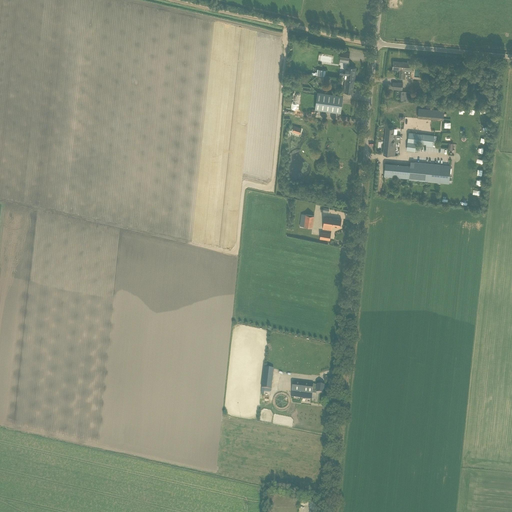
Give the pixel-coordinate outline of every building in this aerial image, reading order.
[(341,52),(340,59),(349,60),(350,53),(341,52)] [(393,62),(393,69),(397,70),(397,69),(400,69),(399,78),(403,78),(403,73),(411,74),(411,63),(404,62),(404,63),(399,62),(399,63),(397,63),(398,62),(393,62)] [(340,73),(340,78),(345,78),(354,80),(356,68),(351,68),(348,67),(347,73),(346,73),(346,74),(340,73)] [(354,80),(345,78),(343,92),(352,93),(354,80)] [(409,92),(401,91),(401,100),(409,100),(409,92)] [(340,113),(343,96),(318,93),(316,110),(340,113)] [(435,110),(424,109),(423,119),(434,120),(435,110)] [(435,110),(434,120),(443,121),(444,110),(435,110)] [(429,124),(424,123),(423,128),(432,130),(434,121),(430,120),(429,124)] [(294,125),(292,132),(300,135),(302,128),(294,125)] [(386,128),(383,154),(395,155),(396,142),(400,142),(401,135),(397,135),(397,129),(393,129),(393,128),(386,128)] [(430,147),(430,145),(433,145),(434,135),(416,133),(411,132),(409,132),(407,151),(415,152),(416,143),(426,145),(426,147),(430,147)] [(411,161),(410,166),(385,164),(384,176),(429,181),(449,183),(451,165),(447,165),(411,161)] [(299,226),(312,228),(314,216),(301,214),(299,226)] [(323,229),(326,230),(331,231),(332,226),(340,227),(341,220),(336,219),(325,217),(323,229)] [(331,233),(321,232),(320,239),(330,241),(331,233)] [(271,390),(273,375),(263,373),(261,389),(271,390)] [(291,397),(307,399),(312,399),(312,394),(317,395),(317,394),(323,395),(324,386),(317,385),(313,385),(293,382),(291,397)]
